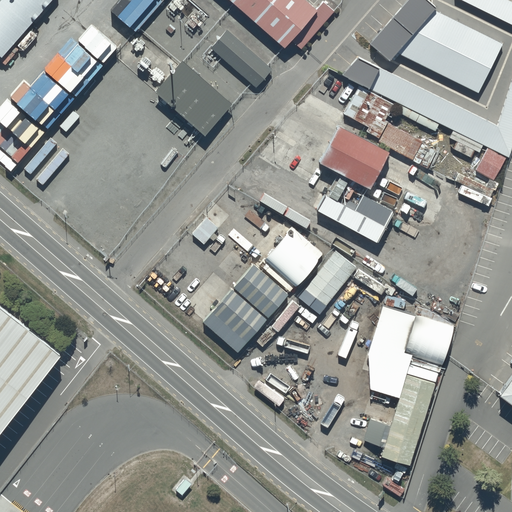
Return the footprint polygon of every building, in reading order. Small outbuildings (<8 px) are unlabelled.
[(0,0),(0,44),(39,0),(0,0)] [(311,0),(241,0),(281,34),(311,0)] [(374,55),(364,76),(504,148),(511,126),(511,0),(474,0),(511,17),(511,41),(491,114),(374,55)] [(490,40),(421,7),(383,49),(465,90),(490,40)] [(270,59),(226,20),(210,38),(254,77),(270,59)] [(227,96),(178,52),(154,80),(202,123),(227,96)] [(421,140),(388,121),(377,140),(411,159),(421,140)] [(387,151),(341,126),(323,159),(369,183),(387,151)] [(286,285),(253,257),(204,314),(238,342),(286,285)] [(0,414),(57,341),(0,296),(0,414)] [(511,340),(487,375),(511,393),(511,459),(502,474),(511,481),(511,340)] [(404,450),(428,370),(400,362),(376,442),(404,450)]
